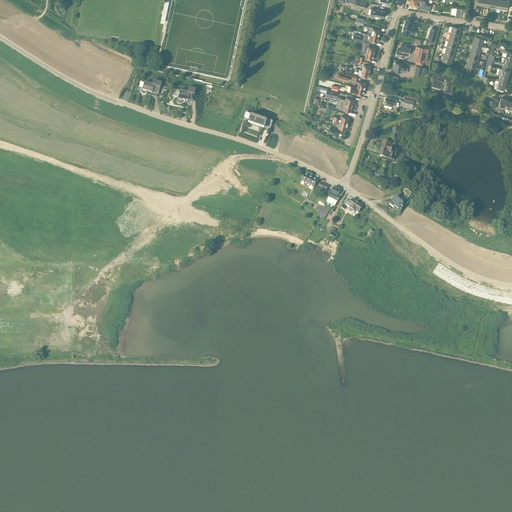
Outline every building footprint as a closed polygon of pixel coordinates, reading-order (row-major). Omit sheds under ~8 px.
[(164,25),(169,1),(168,1),(165,0),(162,14),(159,24),(164,25)] [(356,0),(355,4),(354,7),(365,10),(366,2),(358,0),(356,0)] [(428,4),(425,4),(411,0),(409,5),(417,7),(417,8),(421,9),(421,8),(431,10),(432,4),(428,4)] [(384,17),(386,11),(377,9),(377,10),(372,9),(370,15),(371,15),(370,16),(371,18),(373,18),(374,17),(375,16),(376,15),(384,17)] [(405,21),(402,32),(409,34),(409,33),(412,34),(414,28),(416,29),(417,25),(412,23),(412,22),(405,21)] [(379,36),(381,30),(373,28),(374,26),(364,23),(363,26),(368,27),(367,32),(372,34),(371,34),(379,36)] [(459,36),(461,29),(452,26),(450,34),(459,36)] [(378,42),(379,36),(371,34),(370,40),(378,42)] [(457,44),(459,36),(450,34),(448,41),(457,44)] [(482,46),(484,39),(475,36),(473,44),(482,46)] [(374,54),(376,48),(369,46),(369,43),(367,43),(368,40),(365,39),(364,42),(362,41),(360,51),(362,51),(367,52),(374,54)] [(455,51),(457,44),(448,41),(447,46),(444,46),(444,47),(446,48),(455,51)] [(400,49),(398,49),(396,55),(406,57),(407,54),(409,54),(410,48),(405,47),(406,45),(401,44),(400,49)] [(480,54),(482,46),(473,44),(471,51),(480,54)] [(424,58),(426,48),(419,47),(416,63),(422,65),(423,61),(426,62),(427,59),(424,58)] [(455,51),(446,48),(444,55),(453,57),(455,51)] [(373,60),(374,54),(367,52),(362,51),(361,54),(366,56),(365,58),(373,60)] [(478,61),(480,54),(471,51),(469,58),(478,61)] [(451,63),(453,57),(444,55),(442,61),(451,63)] [(476,68),(478,61),(469,58),(467,65),(476,68)] [(404,72),(405,66),(403,66),(403,64),(396,62),(396,63),(395,62),(394,65),(395,66),(394,70),(404,72)] [(510,71),(511,65),(504,63),(502,62),(501,65),(503,65),(502,68),(510,71)] [(474,74),(476,68),(467,65),(465,71),(474,74)] [(427,68),(416,66),(415,73),(425,76),(427,68)] [(508,77),(510,71),(503,69),(502,69),(499,68),(498,74),(500,74),(508,77)] [(452,83),(455,76),(439,71),(437,78),(434,77),(431,85),(441,88),(442,84),(445,85),(443,91),(452,93),(454,84),(452,83)] [(506,83),(508,77),(500,74),(499,80),(506,83)] [(504,89),(506,83),(499,80),(496,80),(495,82),(498,83),(497,86),(495,86),(494,89),(500,91),(501,88),(504,89)] [(142,88),(142,89),(141,90),(140,91),(140,92),(140,93),(140,94),(141,94),(141,95),(142,95),(143,95),(144,95),(145,95),(145,94),(146,94),(146,93),(147,94),(148,93),(151,94),(157,95),(160,85),(152,82),(151,86),(144,84),(143,87),(142,87),(142,88)] [(365,90),(357,88),(351,86),(350,92),(356,93),(356,94),(363,96),(365,90)] [(178,96),(177,98),(176,98),(176,99),(176,100),(175,101),(176,101),(176,102),(176,103),(177,103),(177,104),(178,104),(179,104),(180,104),(181,103),(182,102),(182,101),(184,102),(184,101),(187,102),(187,101),(192,102),(194,91),(187,90),(187,94),(179,92),(178,96)] [(353,106),(354,99),(347,97),(346,100),(339,98),(338,101),(342,103),(345,104),(353,106)] [(397,100),(394,99),(386,97),(384,104),(392,106),(395,107),(397,100)] [(413,103),(414,100),(405,98),(403,103),(404,104),(403,106),(412,109),(413,103)] [(505,107),(507,100),(501,98),(499,105),(505,107)] [(351,112),(353,106),(345,104),(344,110),(351,112)] [(252,115),(250,121),(249,124),(264,129),(265,127),(267,120),(252,114),(252,115)] [(346,130),(348,123),(340,121),(338,121),(332,120),(332,123),(339,125),(339,128),(346,130)] [(391,160),(396,145),(383,141),(379,156),(391,160)] [(301,182),(314,188),(317,181),(304,175),(301,182)] [(318,188),(325,192),(328,187),(321,183),(318,188)] [(337,202),(341,195),(339,194),(340,192),(333,188),(328,198),(337,202)] [(407,200),(412,193),(406,189),(403,193),(406,194),(404,197),(407,200)] [(392,202),(390,206),(393,208),(394,207),(399,211),(404,204),(395,198),(393,201),(392,200),(391,201),(392,202)] [(362,207),(352,200),(350,203),(346,201),(343,205),(349,209),(350,212),(354,211),(355,212),(356,211),(358,213),(362,207)] [(330,209),(324,205),(321,210),(327,214),(330,209)]
